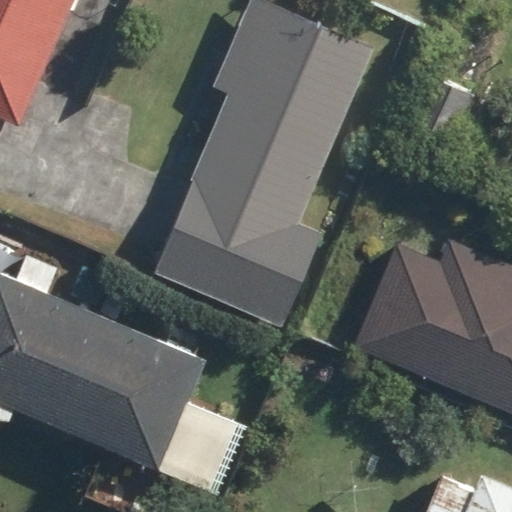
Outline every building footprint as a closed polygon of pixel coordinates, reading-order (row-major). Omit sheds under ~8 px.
[(79,0),(0,0),(0,146),(0,147),(14,114),(29,121),(79,0)] [(236,89),(162,265),(291,319),(330,228),(306,218),(381,40),(284,0),(255,0),(220,82),(236,89)] [(484,87),(438,64),(409,123),(454,146),(484,87)] [(402,236),(360,336),(511,399),(511,255),(456,232),(446,255),(402,236)] [(211,353),(0,263),(0,412),(18,414),(23,403),(164,463),(211,353)] [(511,511),(511,472),(486,462),(479,481),(449,468),(430,511),(511,511)]
